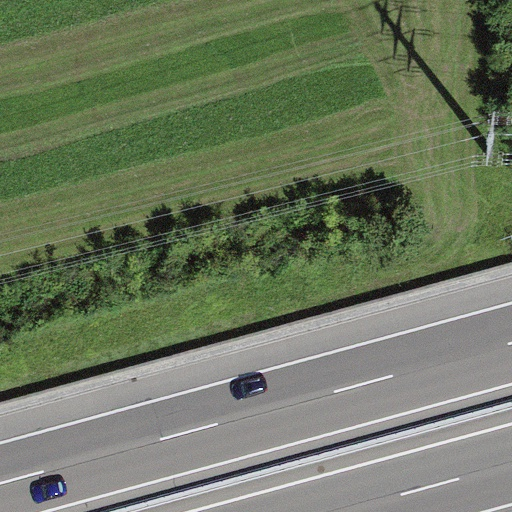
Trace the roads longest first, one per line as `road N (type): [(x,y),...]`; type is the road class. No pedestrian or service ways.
road 1 (motorway): [(511,343),(0,483)]
road 2 (motorway): [(348,511),(511,467)]
